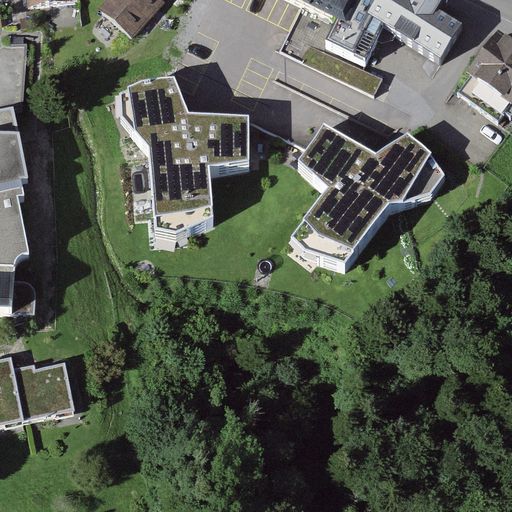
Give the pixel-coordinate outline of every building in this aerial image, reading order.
[(79,0),(24,0),(26,12),(80,6),(79,0)] [(160,0),(109,0),(98,14),(134,44),(164,7),(159,3),(160,0)] [(350,0),(280,0),(338,27),(350,0)] [(371,0),(358,22),(438,71),(464,30),(437,13),(443,4),(435,0),(371,0)] [(511,45),(500,37),(492,49),(486,44),(466,71),(473,76),(469,83),(508,111),(507,121),(511,121),(511,45)] [(190,112),(175,74),(130,84),(121,91),(119,124),(148,158),(154,234),(180,242),(214,229),(211,183),(248,174),(249,116),(190,112)] [(0,317),(29,320),(32,297),(28,292),(19,288),(12,288),(12,267),(17,261),(27,260),(14,207),(23,204),(17,187),(25,185),(9,112),(0,113),(0,317)] [(305,260),(346,274),(388,220),(432,205),(445,181),(431,151),(408,132),(377,152),(325,124),(297,161),(326,182),(291,242),(305,260)] [(0,428),(68,414),(59,371),(33,376),(32,369),(12,373),(10,362),(0,364),(0,428)]
